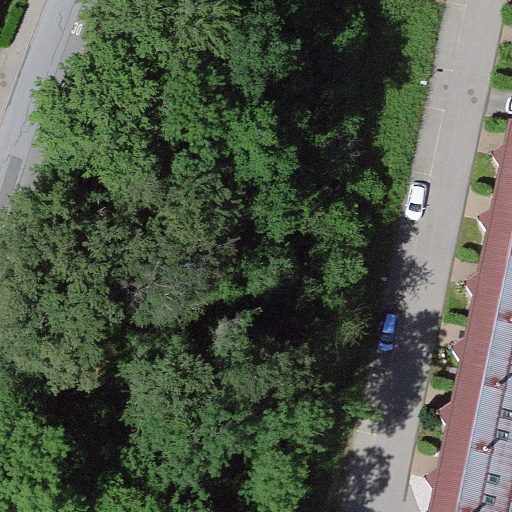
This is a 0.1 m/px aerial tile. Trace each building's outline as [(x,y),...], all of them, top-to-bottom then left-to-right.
[(499,170),(495,191),(511,195),(511,125),(509,124),(504,148),(494,155),(493,160),(499,170)] [(511,195),(495,191),(491,213),(480,219),(479,224),(486,234),(482,256),(511,262),(511,195)] [(511,262),(482,256),(477,277),(467,284),(466,288),(473,299),(468,321),(511,329),(511,262)] [(511,329),(468,321),(464,341),(454,348),(453,353),(459,363),(455,385),(511,397),(511,329)] [(511,397),(455,385),(451,405),(440,412),(439,417),(446,427),(441,450),(511,464),(511,397)] [(511,511),(511,464),(441,450),(437,470),(427,476),(433,491),(428,511),(511,511)]
